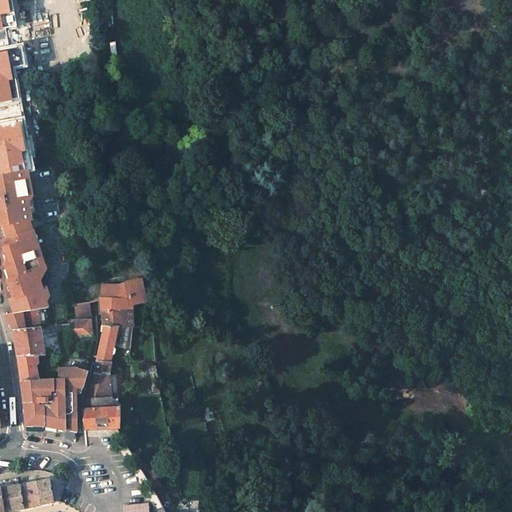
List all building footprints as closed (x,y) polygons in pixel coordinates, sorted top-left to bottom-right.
[(0,207),(0,210),(0,209),(0,226),(2,226),(7,239),(28,231),(30,231),(27,221),(29,221),(28,218),(26,203),(30,197),(29,183),(23,179),(22,171),(0,175),(0,207)] [(28,231),(30,238),(36,241),(33,230),(30,231),(28,231)] [(41,255),(36,241),(30,238),(28,231),(7,239),(4,240),(2,241),(4,248),(3,248),(3,250),(7,262),(6,263),(5,264),(5,265),(5,267),(6,268),(7,269),(9,269),(10,269),(13,278),(7,280),(8,282),(13,297),(42,288),(40,282),(43,276),(36,256),(41,255)] [(132,311),(130,305),(145,302),(139,280),(131,282),(124,285),(118,286),(102,285),(101,299),(102,312),(132,311)] [(42,288),(13,297),(10,298),(14,313),(27,311),(28,310),(30,310),(37,309),(48,306),(45,299),(47,296),(44,287),(42,288)] [(70,337),(92,336),(91,321),(92,320),(91,312),(89,302),(89,301),(74,304),(77,321),(69,321),(70,323),(70,332),(70,337)] [(202,310),(196,301),(190,305),(196,314),(202,310)] [(12,330),(40,328),(37,309),(30,310),(28,310),(27,311),(14,313),(12,313),(5,315),(12,330)] [(128,327),(133,327),(132,311),(102,312),(104,326),(103,326),(102,330),(103,331),(99,351),(97,362),(107,362),(108,359),(110,359),(111,355),(113,353),(114,350),(112,347),(113,344),(123,346),(128,327)] [(58,333),(70,332),(70,323),(61,324),(55,325),(51,326),(52,334),(58,333)] [(43,354),(42,348),(48,347),(47,335),(52,334),(51,326),(40,328),(12,330),(17,357),(37,356),(43,356),(43,354)] [(43,354),(60,353),(59,343),(60,342),(58,333),(52,334),(47,335),(48,347),(42,348),(43,354)] [(59,367),(58,354),(54,354),(43,356),(37,356),(37,364),(35,367),(38,380),(46,380),(53,379),(60,379),(59,367)] [(37,364),(37,356),(17,357),(21,382),(38,380),(35,367),(37,364)] [(110,399),(108,374),(105,374),(108,363),(107,362),(97,362),(95,374),(86,400),(110,399)] [(81,392),(83,385),(85,379),(88,370),(74,366),(59,367),(60,379),(53,379),(46,380),(38,380),(21,382),(23,405),(41,404),(43,426),(76,433),(75,392),(81,392)] [(117,428),(117,409),(111,409),(110,399),(86,400),(82,410),(84,429),(85,429),(85,430),(105,429),(115,429),(115,428),(117,428)] [(41,404),(23,405),(25,425),(33,426),(43,426),(41,404)] [(35,482),(39,504),(46,503),(52,501),(52,500),(51,494),(50,490),(49,481),(48,479),(35,482)] [(20,485),(23,508),(39,504),(35,482),(20,485)] [(23,508),(20,485),(0,488),(3,511),(6,511),(7,511),(23,508)]
